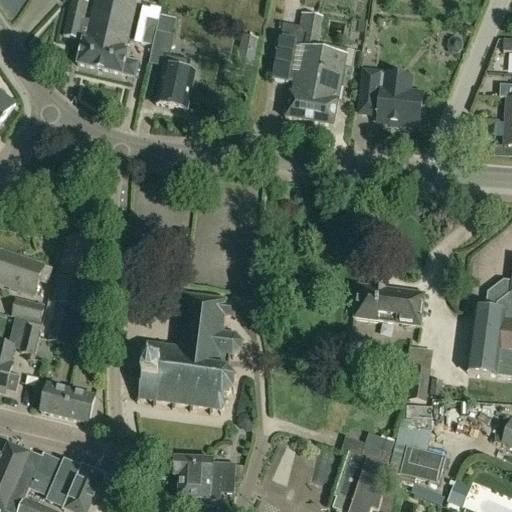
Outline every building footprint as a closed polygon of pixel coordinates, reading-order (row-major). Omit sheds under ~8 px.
[(135,80),(138,65),(127,62),(130,50),(126,49),(137,0),(95,0),(90,24),(83,23),(87,5),(71,2),(63,38),(83,43),(77,68),(122,78),(122,77),(135,80)] [(300,29),(284,26),(281,42),(297,45),(296,50),(300,50),(291,96),(289,95),(285,121),(333,130),(346,59),(316,53),(322,19),(302,16),(300,29)] [(153,47),(150,66),(164,69),(156,108),(187,114),(195,75),(190,73),(191,65),(169,60),(174,38),(177,22),(160,18),(159,24),(153,47)] [(142,45),(152,47),(158,23),(147,21),(142,45)] [(243,41),(241,51),(255,54),(257,44),(243,41)] [(281,42),(279,41),(272,83),(288,86),(296,50),(297,45),(281,42)] [(511,42),(503,42),(502,52),(511,52),(511,42)] [(414,79),(364,73),(358,116),(375,118),(375,117),(378,118),(377,125),(402,127),(402,124),(419,126),(422,98),(412,97),(414,79)] [(511,88),(500,88),(499,100),(506,101),(511,100),(511,88)] [(0,126),(15,107),(0,94),(0,126)] [(511,150),(511,125),(505,125),(504,149),(503,150),(509,150),(511,150)] [(491,160),(509,161),(509,150),(503,150),(504,149),(492,148),(491,160)] [(372,193),(355,196),(357,207),(374,204),(372,193)] [(0,287),(34,299),(39,284),(47,287),(53,272),(44,269),(1,254),(0,257),(0,287)] [(65,347),(74,310),(79,311),(85,287),(60,281),(54,305),(58,306),(49,343),(65,347)] [(511,287),(505,287),(491,298),(489,314),(475,312),(467,375),(497,379),(497,378),(511,380),(511,287)] [(421,331),(424,296),(357,288),(353,322),(421,331)] [(156,410),(156,406),(172,408),(171,412),(175,412),(175,408),(190,410),(189,414),(193,415),(193,410),(210,413),(209,417),(212,417),(213,413),(219,414),(220,417),(223,416),(222,414),(224,411),(226,412),(228,410),(225,409),(226,406),(228,405),(228,403),(226,403),(227,398),(231,395),(234,397),(236,394),(233,392),(234,384),(237,383),(237,379),(233,380),(228,374),(230,371),(229,370),(230,360),(231,360),(232,362),(234,361),(234,359),(239,355),(242,356),(243,354),(241,353),(242,346),(244,345),(243,343),(241,344),(236,339),(237,336),(235,336),(234,338),(222,336),(222,333),(225,334),(225,331),(222,331),(224,320),(227,321),(227,320),(232,320),(234,323),(236,321),(234,319),(235,311),(237,309),(236,308),(234,309),(225,308),(226,306),(228,304),(226,302),(224,304),(213,302),(214,299),(211,299),(210,302),(201,301),(201,298),(199,297),(198,300),(188,299),(186,297),(183,298),(185,301),(184,312),(181,312),(180,315),(183,315),(182,326),(179,325),(179,328),(181,328),(180,338),(177,338),(177,341),(180,341),(178,351),(164,349),(165,345),(162,344),(161,348),(149,347),(146,343),(143,345),(146,349),(138,401),(135,404),(137,406),(140,403),(153,405),(153,409),(156,410)] [(16,302),(11,320),(16,321),(40,327),(45,309),(16,302)] [(42,328),(40,327),(16,321),(13,331),(25,334),(19,356),(34,360),(42,328)] [(0,397),(5,398),(6,394),(16,397),(20,380),(10,377),(12,367),(10,367),(14,350),(9,349),(0,346),(0,397)] [(430,374),(413,372),(409,404),(426,406),(430,374)] [(47,388),(40,416),(64,422),(71,394),(47,388)] [(88,428),(95,400),(71,394),(64,422),(88,428)] [(474,409),(500,410),(500,397),(475,395),(474,409)] [(411,422),(410,433),(431,435),(432,411),(407,410),(406,421),(411,422)] [(247,419),(241,419),(236,423),(236,429),(240,433),(247,433),(251,429),(251,423),(247,419)] [(511,424),(502,446),(511,450),(511,424)] [(368,437),(361,459),(389,469),(396,446),(368,437)] [(438,488),(445,461),(407,451),(400,478),(438,488)] [(23,511),(27,503),(32,493),(42,468),(5,452),(2,458),(0,457),(0,511),(23,511)] [(334,498),(338,499),(334,510),(338,511),(379,511),(390,470),(349,456),(334,498)] [(42,468),(32,493),(47,499),(46,502),(66,511),(65,511),(91,511),(104,483),(102,478),(83,470),(82,472),(66,466),(65,468),(46,459),(42,468)] [(220,503),(221,497),(234,498),(236,467),(212,466),(212,463),(174,461),(174,480),(179,480),(178,502),(210,504),(210,503),(220,503)] [(453,491),(448,505),(463,511),(471,491),(456,484),(453,491)] [(27,503),(23,511),(34,511),(37,507),(27,503)]
